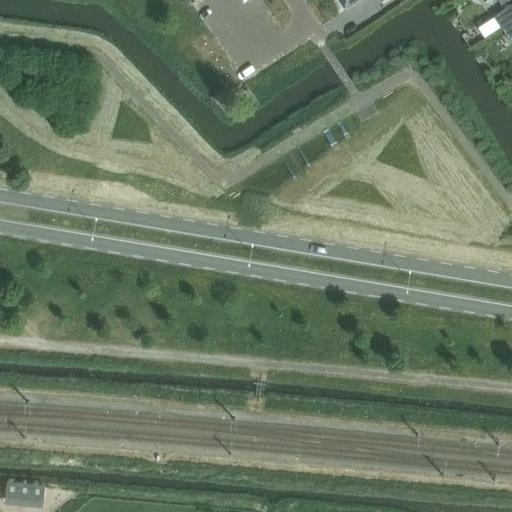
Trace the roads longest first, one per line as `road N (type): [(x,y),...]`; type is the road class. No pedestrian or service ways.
road 1 (secondary): [(0,226),(511,313)]
road 2 (secondary): [(511,281),(0,196)]
road 3 (track): [(0,341),(511,390)]
road 4 (residential): [(292,0),(305,26),(275,49),(256,50),(222,0)]
